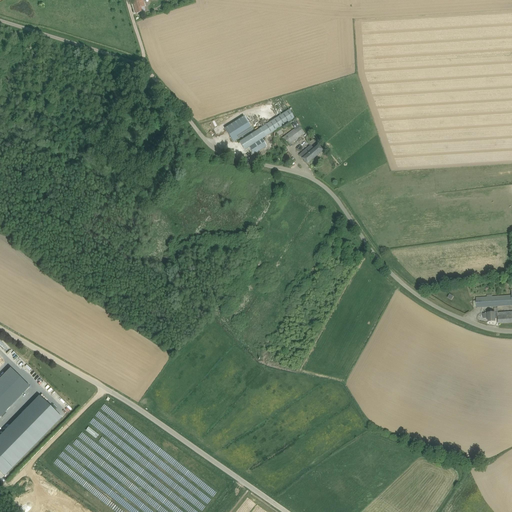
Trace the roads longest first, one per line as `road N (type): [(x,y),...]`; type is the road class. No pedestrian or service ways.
road 1 (unclassified): [(511,331),(484,327),(413,293),(319,183),(222,154),(140,67),(0,21)]
road 2 (unclassified): [(286,511),(139,408),(0,327)]
